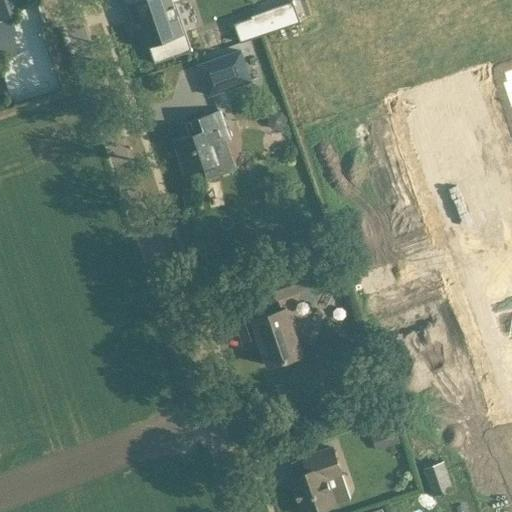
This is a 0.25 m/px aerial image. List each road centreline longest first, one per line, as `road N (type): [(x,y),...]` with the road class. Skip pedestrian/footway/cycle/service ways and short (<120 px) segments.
road 1 (residential): [(242,511),(67,0)]
road 2 (residential): [(511,196),(478,91),(411,113),(511,397)]
